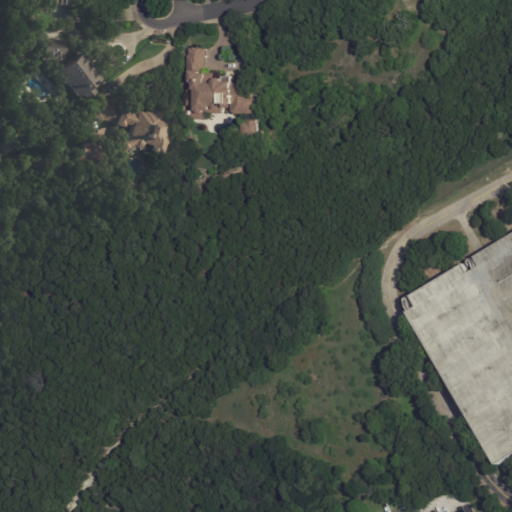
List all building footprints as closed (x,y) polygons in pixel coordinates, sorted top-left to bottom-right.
[(35,32),(35,25),(71,26),(71,33),(35,32)] [(83,60),(100,80),(90,88),(94,92),(84,100),(79,93),(75,97),(55,73),(58,70),(57,59),(42,61),(42,41),(63,41),(62,66),(78,53),(83,60)] [(209,50),(209,73),(217,73),(217,80),(219,80),(221,79),(225,79),(229,82),(258,82),(257,108),(259,108),(259,115),(238,115),(234,112),(234,109),(231,109),(231,105),(226,105),(226,115),(209,115),(209,120),(192,120),(193,106),(189,106),(189,99),(193,99),(193,92),(189,92),(190,52),(191,52),(191,49),(195,49),(195,48),(205,48),(205,49),(209,49),(209,50)] [(147,153),(148,146),(140,145),(137,149),(121,157),(119,151),(115,153),(112,145),(126,139),(129,127),(123,125),(122,128),(114,126),(114,124),(91,119),(95,101),(107,104),(107,105),(128,110),(127,113),(133,114),(134,111),(141,113),(141,112),(149,114),(149,110),(160,112),(159,118),(170,120),(166,138),(171,139),(170,147),(168,147),(167,151),(161,149),(160,156),(147,153)] [(244,135),(244,124),(251,124),(251,119),(260,119),(260,124),(262,124),(261,138),(244,138),(244,135)] [(6,154),(0,147),(0,145),(1,145),(0,144),(0,142),(9,134),(18,144),(6,154)] [(79,160),(84,141),(103,146),(98,166),(79,161),(79,160)] [(137,182),(134,192),(125,189),(128,180),(137,182)] [(511,236),(403,300),(500,465),(511,458),(511,308),(506,299),(511,295),(511,236)]
